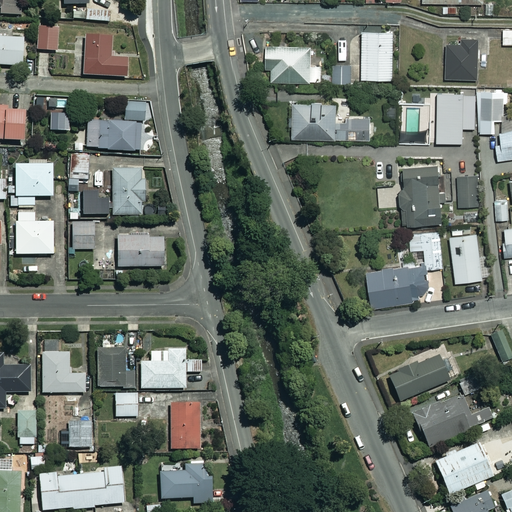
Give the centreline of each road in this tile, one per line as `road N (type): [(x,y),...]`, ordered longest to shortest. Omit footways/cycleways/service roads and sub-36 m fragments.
road 1 (residential): [(221,43),(237,113),(330,333)]
road 2 (residential): [(216,304),(183,169),(166,52)]
road 3 (residential): [(0,305),(216,304)]
road 4 (residential): [(265,511),(216,304)]
road 5 (residential): [(330,333),(406,511)]
road 6 (residential): [(511,309),(330,333)]
